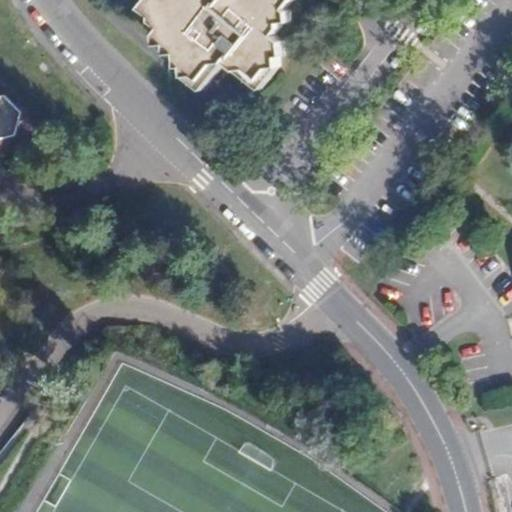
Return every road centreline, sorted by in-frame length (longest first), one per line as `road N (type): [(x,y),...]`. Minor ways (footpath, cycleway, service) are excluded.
road 1 (residential): [(236,209),(397,366),(469,511)]
road 2 (residential): [(41,0),(86,63),(236,209)]
road 3 (residential): [(236,209),(389,38)]
